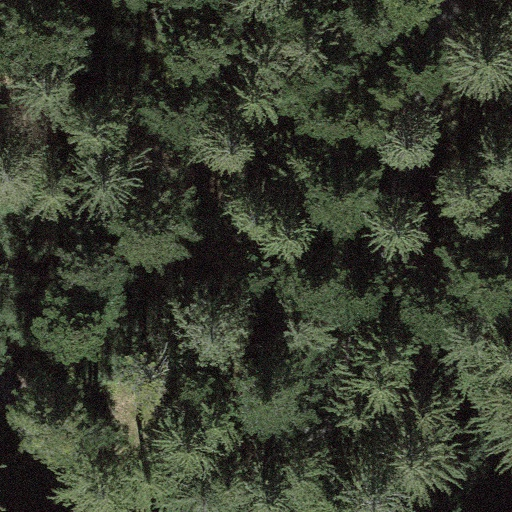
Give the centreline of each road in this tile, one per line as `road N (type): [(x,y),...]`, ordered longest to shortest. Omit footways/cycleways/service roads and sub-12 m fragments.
road 1 (track): [(453,0),(302,511)]
road 2 (track): [(112,511),(0,386)]
